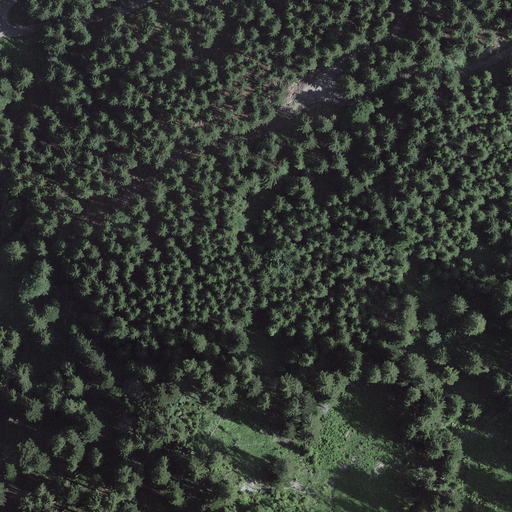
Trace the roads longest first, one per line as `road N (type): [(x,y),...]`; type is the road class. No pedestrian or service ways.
road 1 (track): [(511,48),(338,100),(327,89),(331,71),(391,35),(414,0)]
road 2 (track): [(142,0),(85,19),(0,25)]
